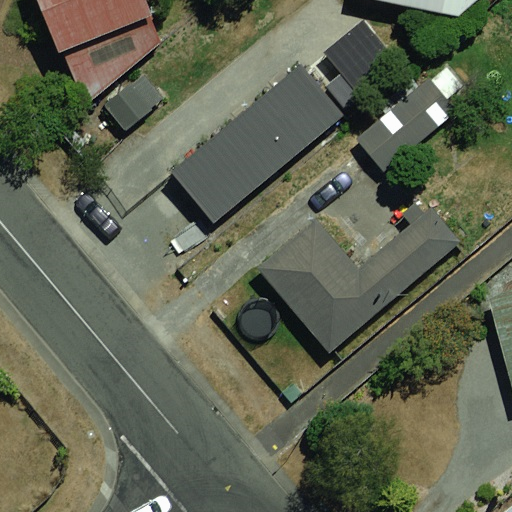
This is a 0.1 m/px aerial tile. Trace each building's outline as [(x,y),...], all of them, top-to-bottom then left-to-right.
[(141,0),(19,0),(42,62),(150,24),(141,0)] [(379,0),(448,16),(452,0),(379,0)] [(482,94),(448,54),(352,135),(386,176),(482,94)] [(278,61),(148,170),(191,222),(321,113),(278,61)] [(297,218),(238,267),(316,358),(450,246),(417,207),(341,271),(297,218)] [(511,312),(477,322),(498,407),(511,403),(511,312)] [(511,511),(511,495),(487,511),(511,511)]
